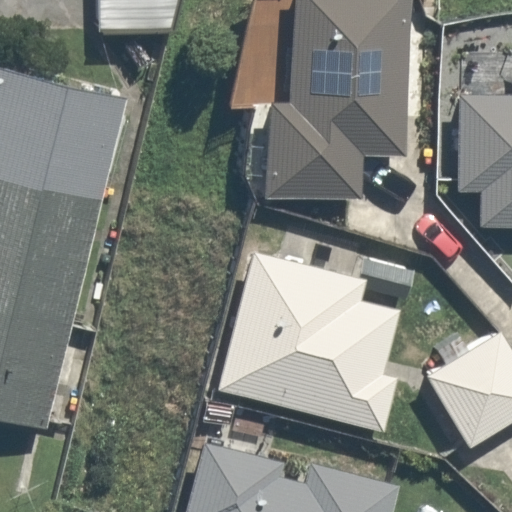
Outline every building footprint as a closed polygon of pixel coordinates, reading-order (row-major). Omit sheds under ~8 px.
[(164,30),(169,0),(93,0),(95,34),(164,30)] [(359,148),(401,149),(404,0),(284,0),(281,90),(263,90),(259,190),(357,192),(359,148)] [(131,95),(1,59),(0,62),(0,413),(42,425),(131,95)] [(511,87),(455,86),(452,183),(475,184),(474,218),(511,219),(511,87)] [(378,423),(391,369),(378,366),(395,302),(356,292),(362,272),(248,242),(211,379),(378,423)] [(440,356),(420,367),(465,439),(511,410),(511,353),(494,324),(465,342),(458,331),(433,345),(440,356)] [(385,511),(394,478),(307,456),(302,476),(274,469),(279,454),(199,433),(176,511),(385,511)]
